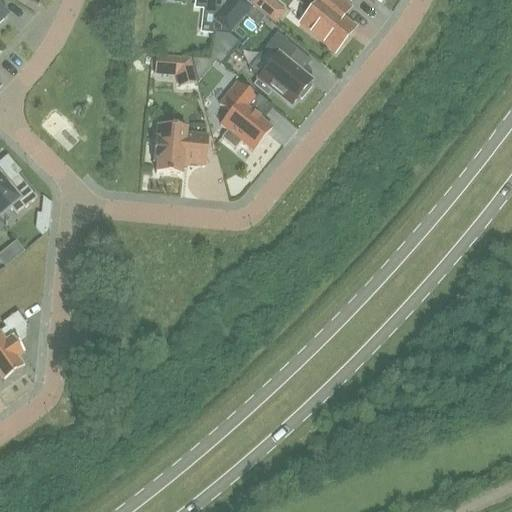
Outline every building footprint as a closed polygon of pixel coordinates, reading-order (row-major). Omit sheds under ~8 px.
[(196,0),(195,9),(204,10),(202,33),(214,34),(229,36),(244,17),(252,8),(241,0),(196,0)] [(269,0),(241,0),(252,8),(264,18),(274,26),(285,13),(269,0)] [(349,11),(335,0),(299,0),(298,2),(311,12),(300,25),(332,51),(335,53),(353,31),(341,21),(349,11)] [(252,8),(244,17),(257,27),(264,18),(252,8)] [(191,60),(198,85),(217,63),(222,67),(240,46),(229,36),(214,34),(210,62),(191,60)] [(258,80),(252,87),(267,99),(273,92),(291,107),(298,98),(301,101),(311,88),(308,86),(310,83),(300,75),(285,64),(296,51),(276,35),(266,48),(277,57),(258,80)] [(247,71),(258,80),(277,57),(266,48),(247,71)] [(285,64),(300,75),(310,63),(296,51),(285,64)] [(153,76),(175,77),(178,88),(198,85),(191,60),(154,58),(153,76)] [(240,144),(252,154),(271,131),(263,124),(246,110),(255,100),(236,85),(218,106),(229,115),(220,127),(226,133),(221,140),(234,151),(240,144)] [(246,110),(263,124),(274,110),(258,96),(255,100),(246,110)] [(157,128),(155,140),(154,140),(152,165),(156,166),(155,176),(181,179),(182,167),(204,169),(207,137),(185,135),(185,131),(157,128)] [(0,181),(5,187),(17,177),(20,173),(7,157),(0,163),(0,181)] [(0,215),(9,209),(16,217),(36,200),(17,177),(5,187),(0,181),(0,215)] [(48,234),(51,206),(42,199),(41,217),(36,217),(35,232),(41,239),(48,234)] [(16,243),(0,255),(0,265),(4,270),(11,265),(25,254),(16,243)] [(0,381),(3,386),(23,372),(16,362),(23,356),(16,347),(24,341),(25,327),(16,315),(1,325),(4,330),(0,333),(0,381)]
